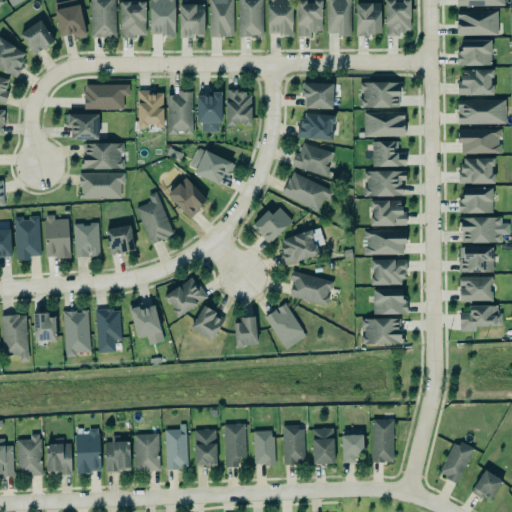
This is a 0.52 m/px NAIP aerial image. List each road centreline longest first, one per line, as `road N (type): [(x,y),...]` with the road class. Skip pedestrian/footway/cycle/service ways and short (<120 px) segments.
road 1 (residential): [(429,0),(431,386),(405,492)]
road 2 (residential): [(33,172),(29,104),(45,78),(73,60),(430,62)]
road 3 (residential): [(264,65),(263,161),(217,236),(134,283),(0,291)]
road 4 (residential): [(405,492),(0,505)]
